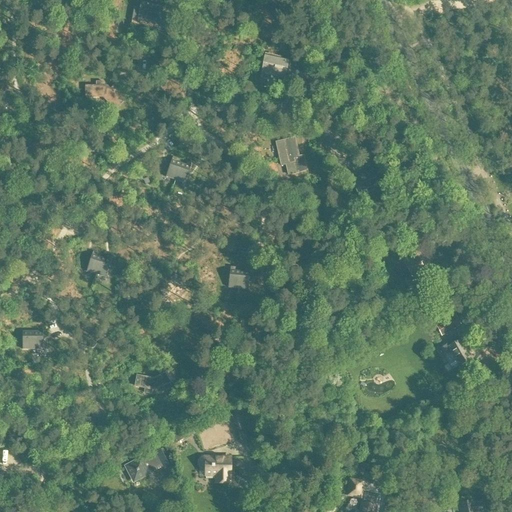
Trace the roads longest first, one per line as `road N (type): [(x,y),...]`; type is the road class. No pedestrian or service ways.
road 1 (track): [(337,89),(291,106),(190,113),(108,173),(32,275),(0,304)]
road 2 (track): [(187,0),(195,120),(275,204),(401,269)]
road 3 (secondary): [(511,273),(381,0)]
road 4 (track): [(118,164),(68,143),(18,92),(13,0)]
road 5 (track): [(32,275),(81,351),(98,416)]
